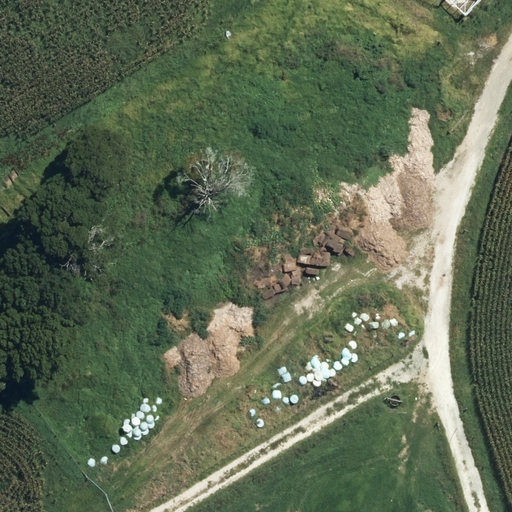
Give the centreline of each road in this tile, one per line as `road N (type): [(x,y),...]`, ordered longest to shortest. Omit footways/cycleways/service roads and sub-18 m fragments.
road 1 (unknown): [(405,286),(352,339),(68,511)]
road 2 (unknown): [(488,0),(431,144),(405,286)]
road 3 (unknown): [(405,286),(466,511)]
